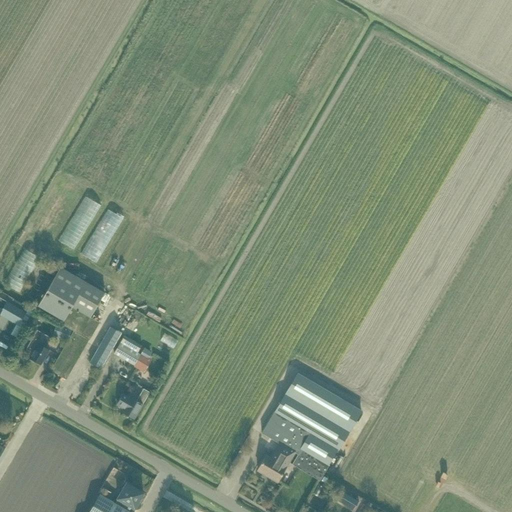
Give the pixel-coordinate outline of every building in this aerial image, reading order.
[(181,63),(183,61),(212,76),(215,72),(222,76),(227,68),(161,32),(153,48),(181,63)] [(205,106),(211,92),(143,60),(137,73),(205,106)] [(315,98),(247,61),(239,76),(307,113),(315,98)] [(282,158),(285,152),(275,146),(274,145),(248,130),(245,130),(239,126),(228,120),(225,126),(201,120),(218,129),(240,142),(241,142),(250,148),(253,148),(258,151),(266,153),(274,158),(275,157),(282,158)] [(54,276),(57,268),(51,266),(48,274),(54,276)] [(38,306),(63,320),(61,323),(74,331),(65,346),(59,355),(51,370),(66,379),(100,322),(90,317),(105,292),(60,267),(38,306)] [(0,314),(9,320),(19,326),(27,313),(16,307),(0,297),(0,314)] [(37,313),(34,318),(42,323),(45,318),(37,313)] [(56,324),(52,334),(67,340),(71,330),(56,324)] [(102,341),(90,362),(101,369),(113,348),(122,333),(111,326),(102,341)] [(50,350),(46,347),(51,338),(37,330),(26,349),(32,353),(29,358),(41,365),(50,350)] [(114,353),(135,366),(141,355),(138,352),(141,346),(124,336),(114,353)] [(145,348),(142,353),(149,357),(152,352),(145,348)] [(362,411),(298,372),(262,433),(279,443),(271,457),(266,454),(257,470),(277,483),(295,453),(298,454),(292,464),(320,480),(337,450),(338,451),(362,411)] [(133,419),(142,404),(150,392),(143,388),(136,401),(123,393),(117,404),(124,408),(122,412),(133,419)] [(131,511),(132,511),(134,507),(137,509),(140,508),(142,505),(141,502),(139,501),(144,493),(127,483),(125,487),(120,489),(121,494),(118,498),(119,499),(117,503),(100,493),(89,511),(131,511)] [(105,489),(102,493),(108,497),(111,492),(105,489)] [(342,491),(337,500),(354,509),(359,501),(342,491)]
